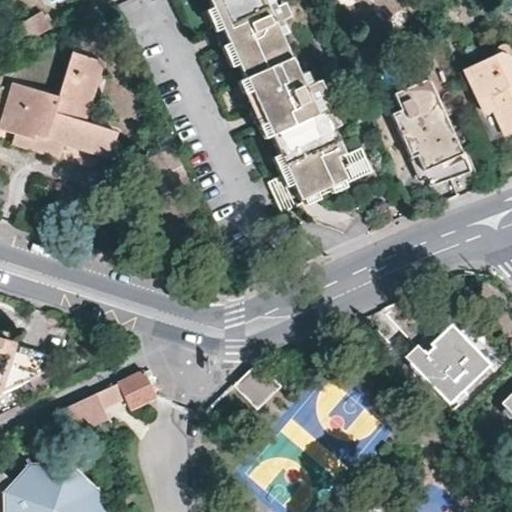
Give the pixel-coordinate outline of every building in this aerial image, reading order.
[(270,21),(279,17),(286,14),(280,1),(272,4),(265,7),(261,0),(207,0),(211,7),(220,27),(228,45),(236,64),(243,78),(249,92),(254,105),(262,122),(268,136),(277,155),(286,174),(297,199),(299,199),(313,193),(328,188),(343,182),(344,181),(335,160),(329,145),(336,142),(331,131),(325,115),(318,99),(323,97),(317,82),(308,85),(300,88),(295,76),(289,60),(279,38),(270,21)] [(212,31),(220,27),(211,7),(203,10),(212,31)] [(22,39),(48,26),(41,11),(26,19),(14,25),(22,39)] [(286,35),(279,17),(270,21),(279,38),(286,35)] [(212,31),(220,49),(228,45),(220,27),(212,31)] [(228,68),(236,64),(228,45),(220,49),(228,68)] [(511,128),(511,74),(500,49),(463,65),(485,115),(479,118),(489,139),(511,128)] [(32,134),(63,144),(108,157),(116,130),(84,120),(101,63),(70,51),(55,97),(13,84),(0,123),(0,128),(6,131),(14,134),(31,140),(32,134)] [(303,73),(295,76),(300,88),(308,85),(303,73)] [(241,96),(249,92),(243,78),(235,82),(241,96)] [(460,156),(425,80),(412,87),(391,95),(399,112),(388,117),(408,161),(414,158),(429,190),(474,171),(465,154),(460,156)] [(248,109),(254,125),(262,122),(254,105),(248,109)] [(331,113),(325,115),(331,131),(337,128),(331,113)] [(260,139),(268,136),(262,122),(254,125),(260,139)] [(58,159),(63,144),(32,134),(31,140),(14,134),(11,146),(58,159)] [(342,157),(336,142),(329,145),(335,160),(342,157)] [(180,161),(174,147),(145,159),(162,197),(190,184),(180,161)] [(342,157),(335,160),(344,181),(343,182),(344,185),(370,174),(360,150),(342,157)] [(277,178),(286,174),(277,155),(269,158),(277,178)] [(301,204),(299,199),(297,199),(286,174),(277,178),(267,182),(280,212),(301,204)] [(344,185),(343,182),(328,188),(331,195),(345,190),(343,186),(344,185)] [(316,201),(313,193),(299,199),(301,204),(303,206),(316,201)] [(450,324),(408,362),(447,402),(488,363),(450,324)] [(0,385),(1,385),(4,379),(21,384),(44,374),(49,353),(0,337),(0,385)] [(281,384),(258,360),(232,384),(257,407),(281,384)] [(143,367),(96,390),(62,406),(73,432),(109,416),(104,406),(125,396),(130,406),(156,393),(143,367)] [(0,393),(21,384),(4,379),(1,385),(0,385),(0,393)] [(511,391),(499,404),(511,416),(511,391)] [(110,511),(96,481),(66,459),(32,459),(28,460),(11,481),(0,472),(0,471),(0,511),(110,511)]
